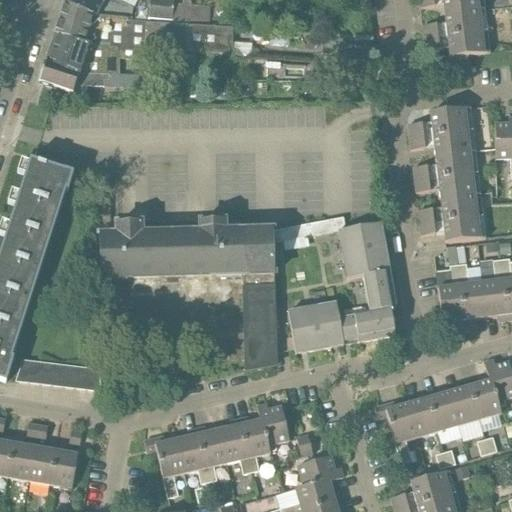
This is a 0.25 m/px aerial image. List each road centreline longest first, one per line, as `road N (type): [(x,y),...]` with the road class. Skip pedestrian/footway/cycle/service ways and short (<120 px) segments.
road 1 (residential): [(425,368),(403,263),(407,232),(393,122),(408,92)]
road 2 (residential): [(123,424),(333,373)]
road 3 (residential): [(376,511),(333,373)]
road 4 (residential): [(0,404),(123,424)]
